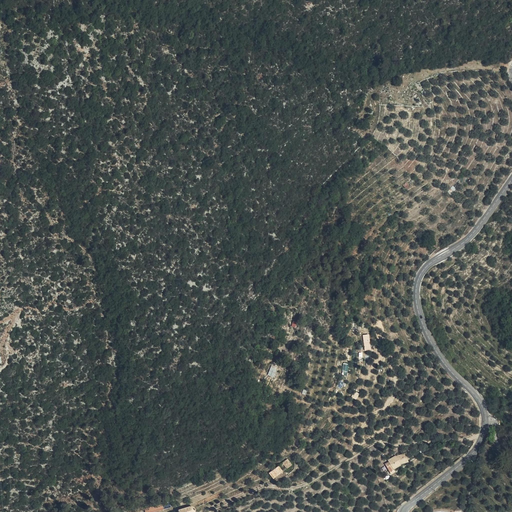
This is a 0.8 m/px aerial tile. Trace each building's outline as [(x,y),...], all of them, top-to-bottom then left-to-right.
[(271,365),(268,375),(274,377),(276,366),(271,365)] [(412,463),(410,455),(401,457),(399,456),(391,460),(396,470),(406,466),(405,465),(412,463)] [(293,464),(287,457),(282,461),(289,470),(291,469),(289,466),(293,464)] [(289,470),(282,461),(278,465),(285,473),(289,470)] [(270,472),(277,479),(285,473),(278,465),(270,472)] [(144,508),(145,511),(154,511),(163,509),(161,502),(144,508)]
